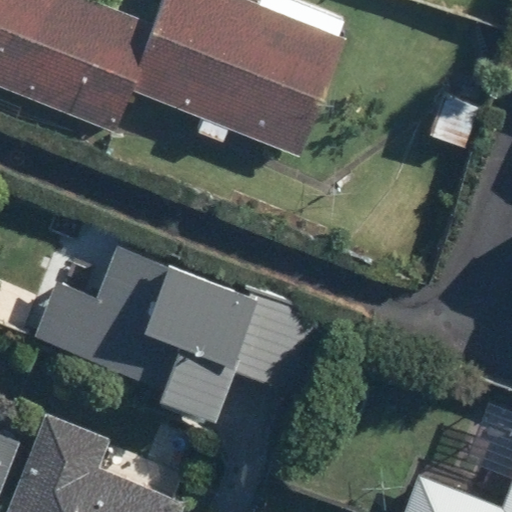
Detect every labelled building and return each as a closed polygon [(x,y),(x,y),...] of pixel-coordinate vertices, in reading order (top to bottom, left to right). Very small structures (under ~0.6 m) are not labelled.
[(0,0),(0,72),(122,120),(138,78),(308,144),(355,25),(290,0),(165,0),(160,13),(125,0),(0,0)] [(38,330),(228,400),(271,285),(126,231),(105,285),(61,269),(38,330)] [(185,511),(195,487),(109,454),(120,425),(50,399),(6,511),(185,511)] [(0,499),(27,431),(0,420),(0,499)] [(511,511),(511,499),(429,468),(412,511),(511,511)]
